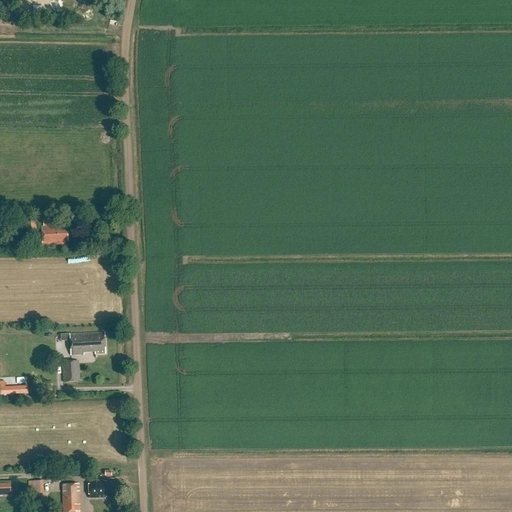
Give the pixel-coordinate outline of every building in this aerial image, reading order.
[(43,224),(42,224),(42,245),(65,244),(65,241),(68,241),(68,225),(51,225),(50,218),(43,219),(43,224)] [(24,221),(24,236),(37,236),(37,221),(24,221)] [(96,355),(105,354),(104,333),(71,335),(72,356),(84,356),(84,353),(96,352),(96,355)] [(79,362),(63,363),(64,384),(81,383),(79,362)] [(106,497),(117,497),(117,481),(109,481),(109,482),(89,482),(90,499),(106,499),(106,497)] [(45,493),(43,493),(43,482),(28,482),(28,492),(31,492),(31,504),(45,503),(45,493)] [(0,495),(10,495),(10,484),(0,484),(0,495)] [(80,511),(80,484),(63,485),(63,511),(80,511)]
